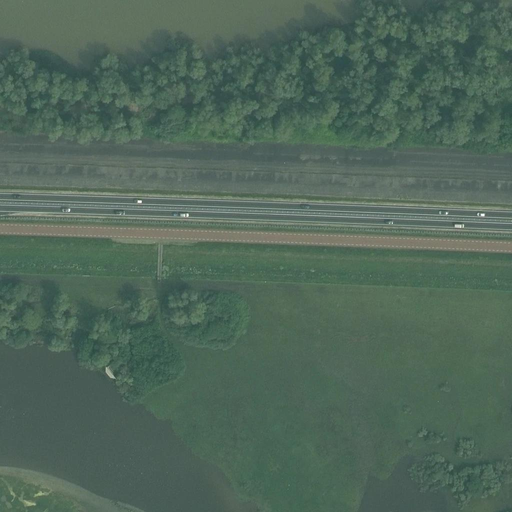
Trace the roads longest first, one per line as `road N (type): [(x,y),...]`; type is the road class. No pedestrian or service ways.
road 1 (tertiary): [(511,247),(0,229)]
road 2 (trunk): [(0,209),(511,227)]
road 3 (trunk): [(511,217),(0,200)]
road 4 (track): [(0,278),(347,290)]
